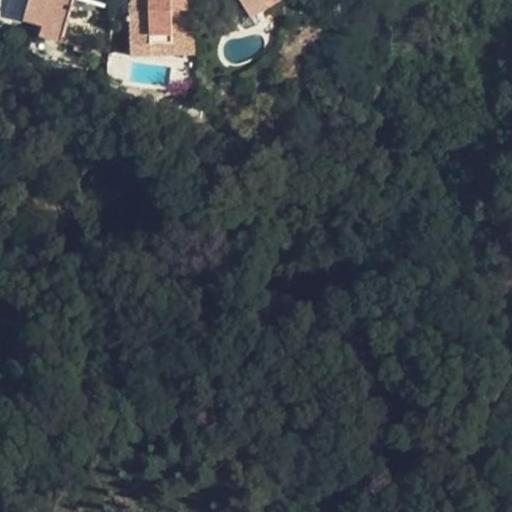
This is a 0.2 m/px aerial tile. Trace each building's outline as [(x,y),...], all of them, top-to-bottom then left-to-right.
[(71,0),(28,0),(24,18),(43,25),(63,31),(71,0)] [(175,52),(175,8),(174,0),(131,0),(133,54),(175,52)] [(187,0),(174,0),(175,8),(187,8),(188,6),(187,0)] [(242,0),(252,15),(276,0),(242,0)] [(59,41),(63,31),(43,25),(39,34),(59,41)]
